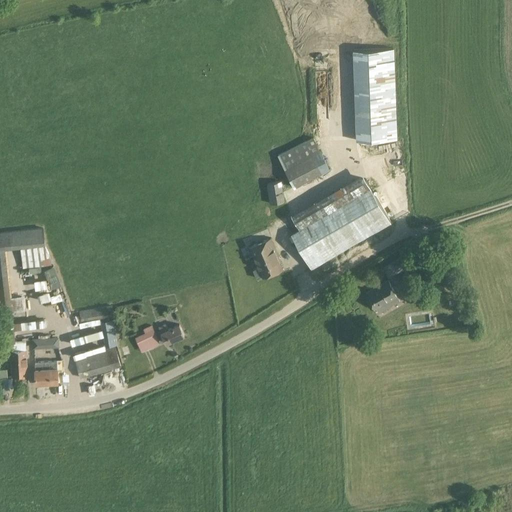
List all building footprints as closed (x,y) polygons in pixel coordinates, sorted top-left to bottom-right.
[(393,48),(353,50),(356,140),(397,139),(393,48)] [(293,186),(329,170),(313,136),(277,153),(293,186)] [(270,203),(284,201),(281,181),(267,183),(270,203)] [(391,222),(371,187),(292,234),(312,268),(391,222)] [(0,343),(15,341),(12,311),(24,310),(22,296),(11,297),(6,249),(21,247),(23,269),(53,265),(45,245),(44,227),(0,231),(0,343)] [(262,277),(282,268),(280,262),(281,261),(271,238),(249,248),(258,269),(259,269),(262,277)] [(444,244),(435,252),(441,260),(450,253),(444,244)] [(383,267),(389,277),(408,267),(402,256),(383,267)] [(59,280),(55,266),(45,269),(50,283),(59,280)] [(366,293),(375,309),(397,296),(388,280),(366,293)] [(61,292),(37,295),(38,303),(62,300),(61,292)] [(81,321),(113,315),(112,304),(79,310),(81,321)] [(101,320),(105,346),(117,344),(113,318),(101,320)] [(47,319),(15,320),(16,327),(48,326),(47,319)] [(184,335),(179,324),(168,329),(165,324),(159,327),(162,332),(167,343),(184,335)] [(73,350),(104,344),(101,329),(70,336),(73,350)] [(153,329),(135,337),(139,346),(158,338),(153,329)] [(41,338),(33,338),(34,348),(42,348),(41,338)] [(28,377),(26,350),(6,351),(6,345),(0,346),(0,361),(12,361),(12,377),(28,377)] [(116,347),(75,359),(80,377),(121,366),(116,347)] [(36,357),(36,362),(34,362),(35,383),(58,382),(57,361),(49,361),(49,356),(36,357)] [(8,377),(8,369),(0,369),(0,391),(10,392),(11,377),(8,377)]
